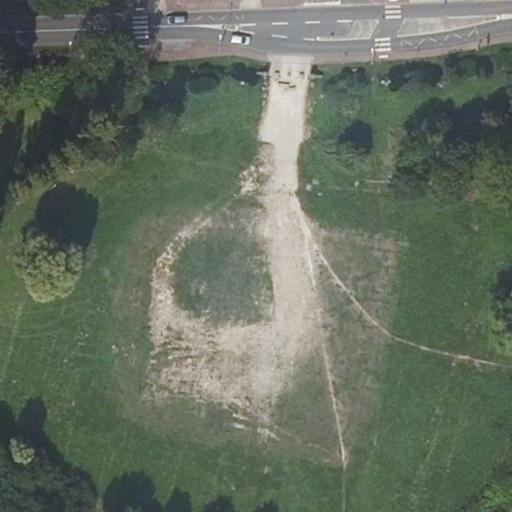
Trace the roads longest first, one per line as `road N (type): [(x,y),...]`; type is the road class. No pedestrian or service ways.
road 1 (secondary): [(0,40),(193,36),(383,46),(511,26)]
road 2 (secondary): [(511,7),(0,25)]
